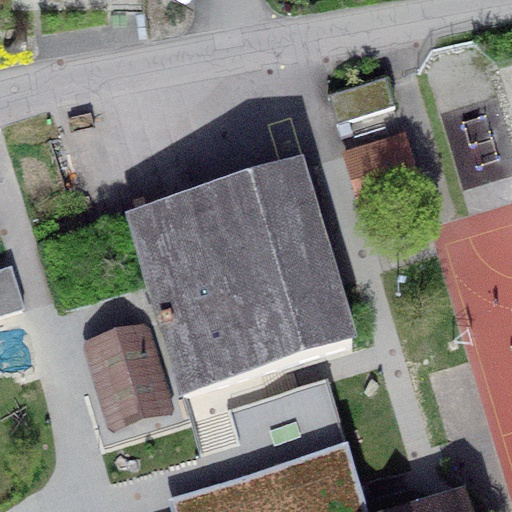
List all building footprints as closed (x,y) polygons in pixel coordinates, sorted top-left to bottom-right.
[(328,99),(336,127),(394,110),(385,82),(328,99)] [(345,156),(362,214),(419,197),(402,139),(345,156)] [(351,349),(297,171),(130,221),(150,287),(184,400),(351,349)] [(44,247),(63,313),(150,287),(130,221),(44,247)] [(0,267),(0,318),(29,310),(16,263),(0,267)] [(95,369),(107,410),(122,418),(153,409),(161,393),(149,353),(134,345),(103,355),(95,369)] [(365,511),(347,450),(327,384),(229,412),(248,481),(206,493),(189,498),(173,502),(176,511),(365,511)]
